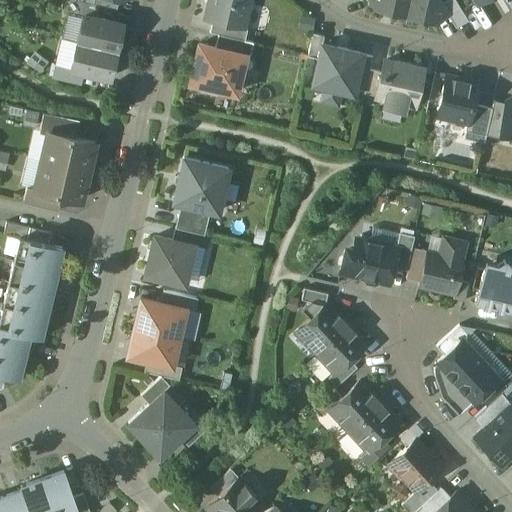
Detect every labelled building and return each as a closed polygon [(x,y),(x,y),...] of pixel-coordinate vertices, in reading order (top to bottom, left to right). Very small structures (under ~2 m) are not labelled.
[(82,2),(73,0),(69,0),(67,11),(83,14),(96,17),(99,6),(82,2)] [(117,10),(119,1),(112,0),(82,0),(82,2),(99,6),(117,10)] [(249,0),(208,0),(205,18),(212,20),(241,26),(246,3),(248,4),(249,0)] [(408,0),(367,0),(374,10),(405,17),(408,0)] [(440,0),(408,0),(405,17),(436,24),(450,15),(440,0)] [(96,17),(83,14),(76,41),(115,50),(122,23),(96,17)] [(241,26),(212,20),(209,32),(218,34),(244,40),(247,28),(241,26)] [(324,36),(312,33),(307,56),(319,59),(322,44),(324,36)] [(244,40),(218,34),(214,47),(244,54),(244,53),(250,54),(253,42),(244,40)] [(115,50),(76,41),(70,68),(84,72),(109,77),(115,50)] [(214,47),(199,43),(190,81),(202,84),(200,90),(216,94),(218,88),(235,92),(244,54),(214,47)] [(361,53),(347,50),(347,48),(336,45),(336,48),(322,44),(319,59),(312,86),(351,95),(353,88),(361,53)] [(372,56),(361,53),(353,88),(364,91),(370,70),(372,56)] [(409,65),(398,62),(398,64),(384,61),(381,72),(376,96),(385,98),(384,102),(404,106),(405,103),(415,105),(423,70),(409,67),(409,65)] [(84,72),(70,68),(54,64),(52,76),(81,83),(84,72)] [(381,72),(370,70),(364,91),(364,93),(376,96),(381,72)] [(477,82),(446,75),(437,116),(467,123),(468,124),(472,104),(477,82)] [(511,98),(507,102),(507,104),(500,132),(511,134),(511,98)] [(494,101),(486,136),(498,139),(500,132),(507,104),(494,101)] [(404,106),(384,102),(383,107),(403,111),(404,106)] [(492,108),(472,104),(468,124),(467,123),(465,131),(486,136),(492,108)] [(79,120),(43,113),(39,130),(47,132),(48,130),(75,137),(79,120)] [(75,137),(48,130),(47,132),(41,160),(87,171),(94,141),(75,137)] [(228,167),(183,157),(173,201),(210,210),(217,212),(228,167)] [(87,171),(41,160),(34,188),(34,189),(61,195),(81,200),(87,171)] [(61,195),(34,189),(34,188),(26,186),(23,203),(58,211),(61,195)] [(210,210),(181,203),(175,228),(204,235),(210,210)] [(29,227),(6,221),(3,233),(19,237),(27,238),(29,227)] [(51,232),(29,227),(27,238),(48,244),(51,232)] [(175,228),(172,240),(192,245),(207,248),(210,236),(204,235),(175,228)] [(414,235),(399,232),(396,246),(397,247),(392,267),(406,270),(414,235)] [(371,237),(361,234),(355,238),(352,252),(344,250),(339,271),(388,283),(392,267),(397,247),(396,246),(374,241),(371,237)] [(172,240),(154,236),(146,274),(183,282),(192,245),(172,240)] [(27,238),(19,237),(13,260),(56,270),(62,247),(48,244),(27,238)] [(444,238),(440,256),(426,253),(419,281),(419,284),(454,292),(462,261),(459,261),(464,243),(444,238)] [(427,251),(413,247),(405,278),(419,281),(426,253),(427,251)] [(56,270),(13,260),(8,281),(51,292),(56,270)] [(511,267),(486,262),(477,304),(511,311),(511,309),(511,267)] [(51,292),(8,281),(3,303),(46,313),(51,292)] [(327,293),(304,288),(301,299),(310,301),(325,305),(327,293)] [(198,298),(162,290),(160,301),(185,307),(185,309),(195,311),(198,298)] [(160,301),(140,297),(134,326),(178,337),(185,309),(185,307),(160,301)] [(310,301),(302,309),(310,318),(325,305),(310,301)] [(46,313),(3,303),(0,315),(0,325),(29,333),(41,336),(46,313)] [(332,307),(325,305),(310,318),(298,330),(317,350),(347,322),(332,307)] [(366,342),(347,322),(317,350),(315,352),(334,373),(348,359),(366,342)] [(29,333),(0,325),(0,348),(24,354),(29,333)] [(459,325),(436,346),(444,355),(461,339),(462,340),(468,334),(459,325)] [(178,337),(134,326),(127,355),(146,360),(172,366),(172,365),(178,337)] [(462,340),(461,339),(444,355),(435,363),(434,368),(434,373),(442,396),(448,402),(447,403),(459,415),(479,396),(498,378),(462,340)] [(24,354),(0,348),(0,372),(6,374),(18,377),(24,354)] [(334,373),(328,378),(336,387),(357,368),(348,359),(334,373)] [(172,366),(146,360),(144,372),(161,376),(179,380),(182,367),(172,365),(172,366)] [(161,376),(140,395),(148,403),(163,390),(164,390),(169,385),(161,376)] [(498,378),(479,396),(487,405),(506,387),(498,378)] [(380,401),(361,380),(342,398),(329,410),(348,430),(380,401)] [(334,389),(313,408),(321,417),(329,410),(342,398),(334,389)] [(148,403),(128,422),(143,439),(179,407),(164,390),(163,390),(148,403)] [(511,397),(481,427),(510,457),(511,454),(511,397)] [(380,401),(348,430),(366,450),(367,451),(381,438),(399,421),(380,401)] [(179,407),(143,439),(159,456),(180,437),(194,424),(194,423),(179,407)] [(200,418),(194,423),(194,424),(180,437),(188,446),(208,427),(200,418)] [(381,438),(367,451),(366,450),(359,456),(368,466),(389,447),(381,438)] [(441,467),(415,439),(389,463),(391,465),(391,470),(397,476),(403,477),(415,491),(428,480),(441,467)] [(230,469),(210,487),(218,496),(238,477),(230,469)] [(64,471),(42,479),(53,511),(78,511),(73,497),(64,471)] [(247,511),(260,501),(238,477),(218,496),(206,507),(210,511),(247,511)] [(53,511),(42,479),(20,486),(21,490),(22,490),(30,511),(53,511)] [(415,491),(401,504),(408,511),(413,511),(437,490),(428,480),(415,491)] [(437,490),(413,511),(433,511),(450,497),(441,487),(437,490)] [(21,490),(1,497),(6,511),(30,511),(22,490),(21,490)] [(474,511),(456,491),(450,497),(433,511),(474,511)] [(89,511),(83,494),(73,497),(78,511),(89,511)]
